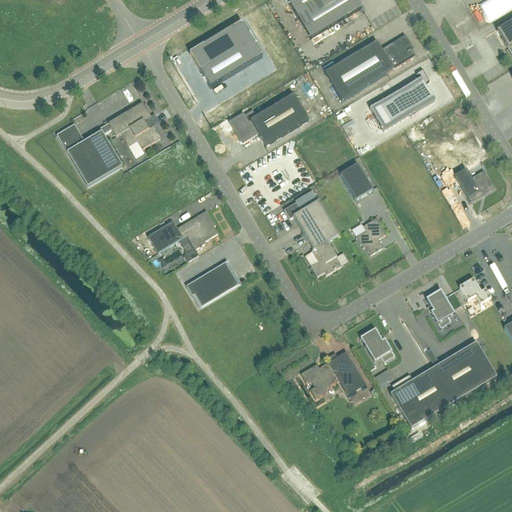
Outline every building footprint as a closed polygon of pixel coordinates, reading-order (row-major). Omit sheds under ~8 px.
[(285,0),(310,42),(362,11),(355,0),(285,0)] [(486,24),(511,9),(511,0),(482,0),(473,5),(477,12),(472,15),(476,23),(484,19),(486,24)] [(511,17),(511,9),(502,16),(505,22),(511,17)] [(511,59),(511,24),(496,34),(511,59)] [(241,25),(189,56),(210,91),(262,60),(241,25)] [(325,76),(342,104),(415,60),(410,52),(407,54),(404,51),(406,50),(401,42),(382,54),(376,45),(325,76)] [(383,134),(435,103),(425,86),(429,83),(422,73),(416,76),(419,82),(369,112),(383,134)] [(252,114),(231,126),(241,142),(249,137),(251,141),(257,137),(265,150),(309,124),(293,97),(256,120),(252,114)] [(128,150),(136,163),(144,157),(141,153),(161,141),(154,129),(148,132),(143,124),(150,120),(142,106),(108,126),(108,127),(99,132),(101,135),(84,145),(74,128),(56,138),(87,190),(122,169),(103,137),(111,132),(116,140),(120,137),(128,150)] [(447,114),(413,134),(444,186),(478,165),(447,114)] [(340,178),(355,204),(372,193),(357,168),(340,178)] [(466,173),(454,180),(460,188),(470,206),(494,191),(484,174),(471,182),(466,173)] [(339,238),(318,204),(301,214),(296,206),(284,213),(289,222),(293,220),(313,253),(311,254),(318,266),(311,270),(317,280),(324,276),(326,279),(334,274),(336,273),(341,270),(327,246),(339,238)] [(218,237),(214,230),(215,229),(206,214),(177,232),(173,225),(147,240),(157,257),(187,239),(195,253),(199,250),(200,252),(202,251),(201,249),(205,247),(204,245),(218,237)] [(376,255),(376,256),(378,255),(377,254),(383,251),(378,242),(386,238),(376,222),(362,230),(365,234),(356,240),(363,252),(365,250),(370,259),(376,255)] [(195,253),(183,260),(186,266),(199,259),(195,253)] [(224,271),(222,268),(228,265),(227,265),(186,290),(192,299),(195,297),(202,308),(236,288),(226,270),(224,271)] [(481,295),(473,282),(459,291),(467,304),(475,300),(480,308),(490,302),(485,293),(481,295)] [(440,332),(451,326),(448,321),(454,317),(440,293),(426,302),(433,314),(430,315),(440,332)] [(469,324),(460,309),(453,313),(463,329),(469,324)] [(511,345),(511,326),(503,331),(511,345)] [(382,344),(375,333),(360,341),(374,365),(381,361),(384,366),(394,360),(384,343),(382,344)] [(476,346),(433,371),(453,406),(496,380),(476,346)] [(366,388),(346,355),(337,360),(340,365),(331,371),(328,366),(315,374),(313,370),(300,377),(306,386),(310,384),(314,390),(310,393),(315,402),(328,395),(326,392),(338,384),(347,399),(366,388)] [(395,394),(390,397),(411,432),(453,406),(433,371),(413,384),(409,378),(391,389),(395,394)] [(388,373),(383,376),(387,383),(392,380),(388,373)]
